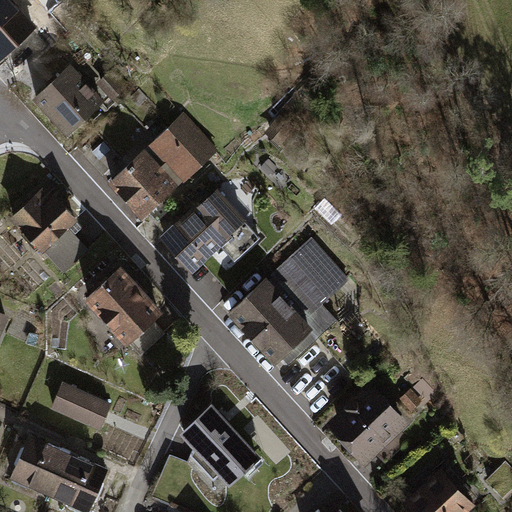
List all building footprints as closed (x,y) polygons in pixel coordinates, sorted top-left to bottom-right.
[(0,0),(0,50),(30,24),(6,0),(0,0)] [(45,22),(60,7),(53,0),(24,0),(24,1),(45,22)] [(99,97),(67,59),(29,91),(61,129),(99,97)] [(178,110),(104,173),(137,211),(170,182),(154,164),(163,156),(181,176),(212,149),(178,110)] [(104,150),(97,141),(84,151),(91,160),(104,150)] [(211,174),(181,201),(217,243),(235,262),(265,235),(211,174)] [(42,180),(5,211),(61,279),(88,256),(63,226),(73,218),(42,180)] [(217,243),(181,201),(145,233),(181,275),(217,243)] [(355,297),(304,240),(230,307),(283,366),(315,337),(352,379),(377,357),(337,313),(355,297)] [(152,309),(111,259),(81,283),(122,333),(152,309)] [(412,420),(369,373),(323,415),(365,461),(374,453),(385,465),(410,443),(399,431),(412,420)] [(106,399),(59,379),(47,407),(95,426),(106,399)] [(406,388),(397,396),(409,409),(418,401),(406,388)] [(190,447),(186,465),(201,481),(213,470),(226,484),(259,455),(208,398),(174,429),(190,447)] [(22,432),(3,478),(21,485),(23,480),(45,490),(61,448),(22,432)] [(104,465),(61,448),(45,490),(68,498),(66,502),(86,510),(104,465)] [(470,511),(477,506),(444,467),(404,502),(412,511),(470,511)] [(511,484),(496,467),(484,478),(501,496),(511,485),(511,484)]
